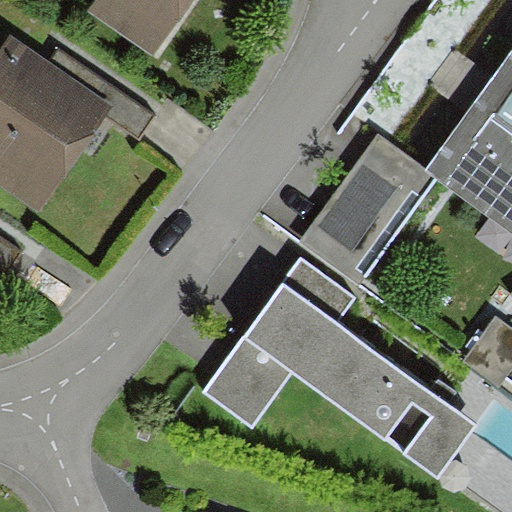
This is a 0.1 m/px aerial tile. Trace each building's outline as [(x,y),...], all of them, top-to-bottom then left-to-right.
[(92,0),(88,7),(155,53),(191,0),(92,0)] [(0,39),(0,181),(44,212),(108,119),(115,107),(48,62),(5,32),(0,39)] [(511,45),(427,160),(511,222),(511,45)] [(115,107),(108,119),(138,139),(154,115),(56,49),(48,62),(115,107)] [(367,117),(288,227),(348,269),(426,159),(367,117)] [(0,233),(0,275),(2,277),(22,249),(0,233)] [(347,304),(296,265),(201,394),(246,427),(285,377),(429,485),(469,431),(330,328),(347,304)] [(474,361),(511,374),(511,311),(494,305),(474,361)]
